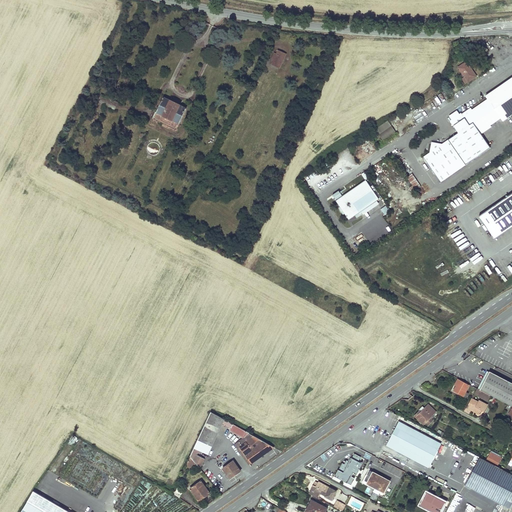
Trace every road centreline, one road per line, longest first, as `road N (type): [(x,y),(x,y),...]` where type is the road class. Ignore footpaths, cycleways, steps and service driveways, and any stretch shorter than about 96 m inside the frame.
road 1 (primary): [(511,295),(208,511)]
road 2 (primary): [(227,511),(511,310)]
road 3 (secondary): [(167,0),(369,31),(511,27)]
